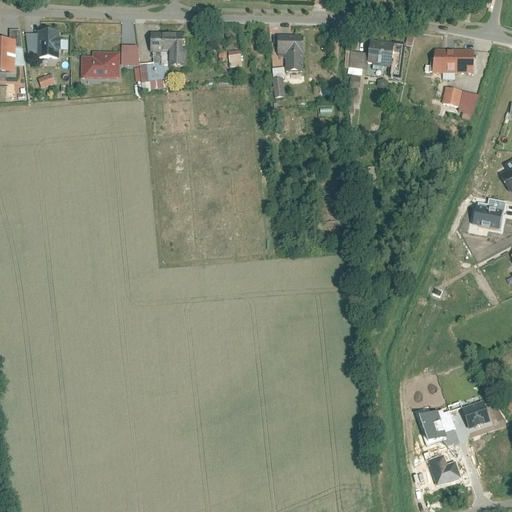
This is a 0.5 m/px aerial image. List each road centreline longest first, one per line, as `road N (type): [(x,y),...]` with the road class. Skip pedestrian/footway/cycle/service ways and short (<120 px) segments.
road 1 (residential): [(167,15),(489,35)]
road 2 (residential): [(0,8),(167,15)]
